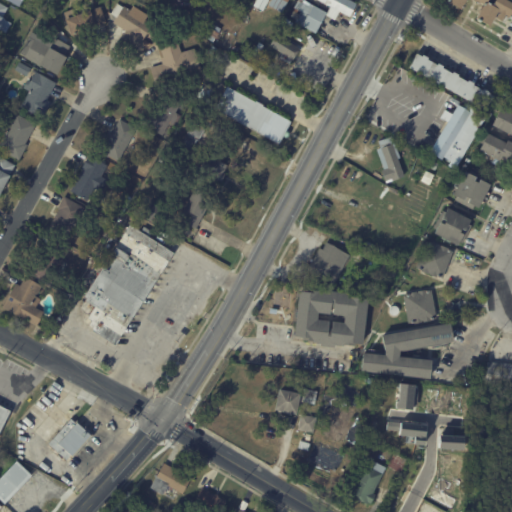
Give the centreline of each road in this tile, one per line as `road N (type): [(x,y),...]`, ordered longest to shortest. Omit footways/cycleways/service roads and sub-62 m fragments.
road 1 (secondary): [(80,511),(163,420),(397,0)]
road 2 (tertiary): [(0,332),(319,511)]
road 3 (residential): [(0,260),(102,70)]
road 4 (residential): [(386,0),(511,68)]
